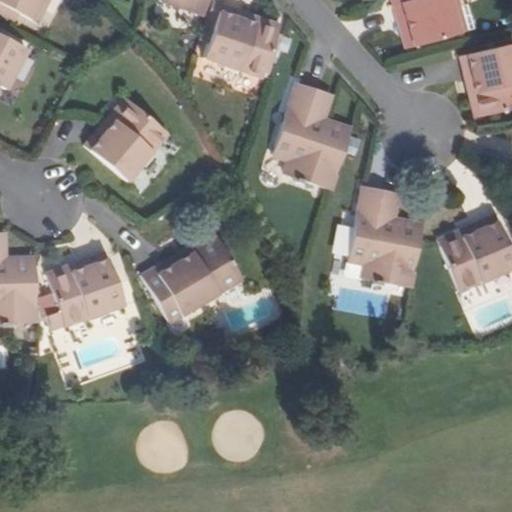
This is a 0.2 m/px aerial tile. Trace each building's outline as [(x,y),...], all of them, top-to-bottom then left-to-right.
[(0,0),(0,4),(19,15),(36,24),(46,6),(38,2),(39,0),(0,0)] [(204,0),(157,0),(157,2),(199,15),(204,0)] [(459,7),(457,0),(410,0),(392,5),(399,30),(409,27),(414,46),(458,33),(451,9),(459,7)] [(207,43),(220,5),(209,1),(196,40),(207,43)] [(19,15),(0,4),(0,14),(15,22),(19,15)] [(241,20),(243,13),(220,5),(207,43),(202,58),(261,78),(276,33),(241,20)] [(451,9),(458,33),(466,31),(459,7),(451,9)] [(276,33),(279,24),(243,13),(241,20),(276,33)] [(409,27),(399,30),(405,49),(414,46),(409,27)] [(0,88),(3,90),(25,50),(0,36),(0,88)] [(471,80),(480,116),(511,107),(511,43),(458,57),(464,81),(471,80)] [(471,80),(464,81),(473,117),(480,116),(471,80)] [(349,128),(325,119),(314,116),(322,92),(293,83),(270,152),(288,159),(284,173),(328,188),(349,128)] [(322,92),(314,116),(325,119),(332,96),(322,92)] [(105,132),(129,103),(123,98),(98,127),(105,132)] [(129,103),(105,132),(98,127),(82,145),(125,182),(165,135),(129,103)] [(465,219),(485,211),(466,158),(446,165),(465,219)] [(420,225),(395,220),(384,217),(389,192),(360,186),(346,259),(363,263),(360,279),(407,288),(420,225)] [(389,192),(384,217),(395,220),(399,194),(389,192)] [(473,233),(438,247),(457,291),(511,268),(511,260),(493,215),(470,224),(473,233)] [(473,233),(470,224),(435,239),(438,247),(473,233)] [(216,239),(212,232),(164,261),(167,268),(216,239)] [(216,239),(167,268),(164,261),(139,275),(168,322),(240,280),(216,239)] [(82,269),(46,281),(51,293),(35,299),(42,318),(57,313),(62,326),(123,306),(104,252),(79,261),(82,269)] [(32,258),(6,259),(0,258),(0,323),(34,322),(32,258)] [(82,269),(79,261),(43,273),(46,281),(82,269)]
